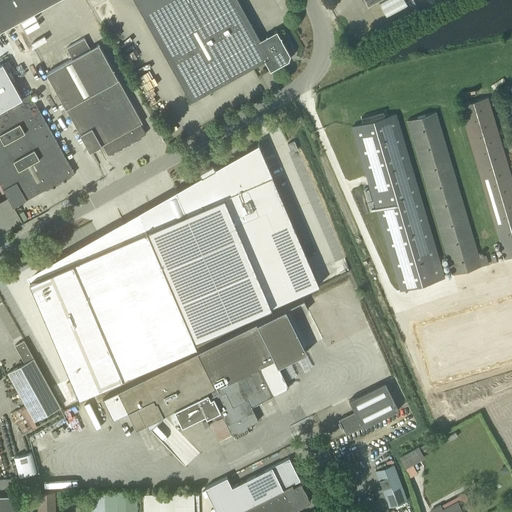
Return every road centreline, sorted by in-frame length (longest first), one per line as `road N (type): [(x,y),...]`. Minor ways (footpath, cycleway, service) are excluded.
road 1 (unclassified): [(0,256),(299,90),(323,58),(323,34),(308,0)]
road 2 (unknown): [(86,15),(167,165)]
